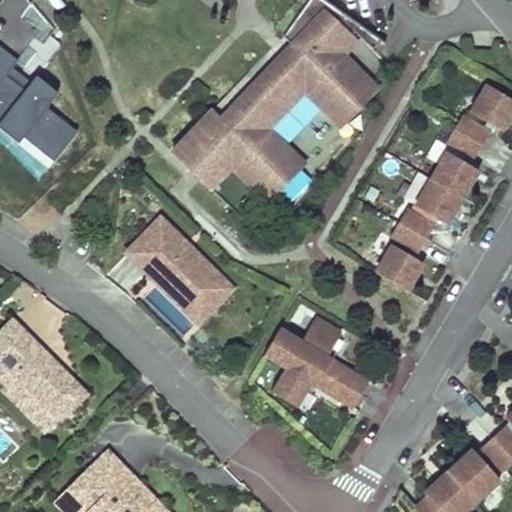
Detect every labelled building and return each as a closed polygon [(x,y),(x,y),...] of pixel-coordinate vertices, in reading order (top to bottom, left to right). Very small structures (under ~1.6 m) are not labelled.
[(379,32),(326,0),(301,0),(280,35),(294,47),(288,53),(283,49),(254,83),(259,88),(228,126),(213,114),(177,157),(202,179),(208,173),(225,187),(239,171),(273,200),(293,177),(286,171),(301,153),(274,130),(307,90),(335,114),(350,96),(357,101),(376,78),(344,51),(356,37),(350,31),(353,28),(372,44),(379,32)] [(0,45),(0,121),(54,162),(79,129),(48,106),(60,91),(0,45)] [(346,123),(380,82),(376,78),(357,101),(350,96),(335,114),(346,123)] [(412,269),(420,256),(411,251),(434,211),(442,216),(466,174),(473,163),(464,158),(486,119),(495,123),(501,113),(511,96),(479,78),(464,106),(480,115),(477,120),(456,108),(440,137),(461,149),(457,154),(441,145),(411,198),(427,208),(424,213),(408,204),(403,201),(387,230),(408,242),(405,247),(388,238),(373,266),(404,283),(412,269)] [(277,204),(313,162),(301,153),(286,171),(293,177),(273,200),(277,204)] [(225,187),(208,173),(202,179),(217,193),(225,187)] [(189,249),(160,220),(156,224),(185,253),(189,249)] [(230,289),(189,249),(185,253),(156,224),(128,254),(186,310),(199,297),(212,308),(230,289)] [(212,308),(199,297),(186,310),(198,322),(212,308)] [(279,323),(263,352),(285,365),(271,388),(297,403),(311,380),(316,383),(318,379),(329,386),(327,389),(353,404),(369,376),(344,361),(342,364),(331,357),(332,354),(327,351),(341,328),(315,313),(301,336),(279,323)] [(14,321),(0,334),(0,354),(18,373),(7,383),(27,403),(30,399),(40,409),(36,413),(51,428),(63,416),(70,417),(73,405),(86,393),(69,376),(66,379),(35,347),(37,344),(14,321)] [(0,354),(0,376),(7,383),(18,373),(0,354)] [(344,361),(332,354),(331,357),(342,364),(344,361)] [(318,379),(316,383),(327,389),(329,386),(318,379)] [(27,403),(7,383),(2,388),(21,408),(27,403)] [(490,464),(511,445),(511,397),(501,407),(504,410),(483,428),(469,440),(467,436),(418,477),(421,480),(408,492),(425,511),(433,511),(442,505),(444,509),(493,467),(490,464)] [(51,428),(36,413),(31,418),(45,433),(51,428)] [(170,511),(139,480),(135,484),(127,476),(131,472),(110,451),(68,493),(86,511),(170,511)] [(139,480),(131,472),(127,476),(135,484),(139,480)] [(86,511),(68,493),(58,502),(67,511),(86,511)]
